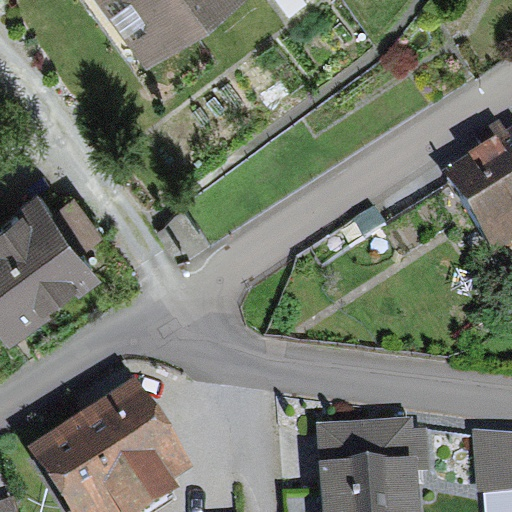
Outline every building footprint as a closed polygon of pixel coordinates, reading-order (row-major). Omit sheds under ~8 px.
[(107,0),(146,53),(220,0),(107,0)] [(511,134),(444,177),(495,256),(511,245),(511,134)] [(0,320),(11,336),(102,269),(39,186),(0,215),(0,320)] [(138,390),(30,460),(63,511),(165,511),(181,502),(175,492),(196,478),(138,390)] [(323,511),(420,511),(418,475),(431,474),(428,434),(416,434),(416,423),(318,430),(323,511)] [(511,511),(511,437),(478,433),(479,496),(488,496),(488,511),(511,511)] [(18,511),(15,500),(0,505),(0,511),(18,511)]
